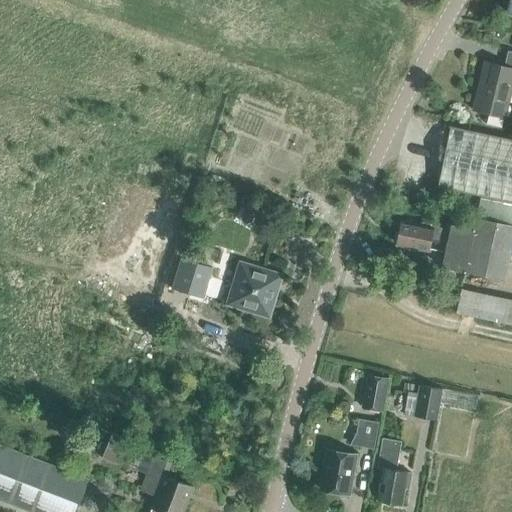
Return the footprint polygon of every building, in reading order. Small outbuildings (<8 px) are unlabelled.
[(505,119),(511,90),(511,52),(508,51),(504,66),(484,61),(472,110),(488,115),(485,124),(501,128),(504,119),(505,119)] [(511,202),(511,139),(450,127),(437,187),(479,196),(511,202)] [(511,202),(479,196),(475,218),(473,229),(450,224),(449,231),(447,240),(441,268),(504,281),(511,244),(511,202)] [(431,238),(447,240),(449,231),(437,228),(437,227),(422,223),(421,226),(400,221),(396,244),(428,252),(431,238)] [(58,257),(71,262),(82,266),(93,235),(70,226),(58,257)] [(182,259),(173,288),(202,297),(211,268),(182,259)] [(227,304),(268,317),(281,276),(240,263),(227,304)] [(511,298),(508,298),(502,323),(511,325),(511,298)] [(388,379),(383,378),(367,376),(362,408),(382,411),(388,379)] [(417,394),(413,417),(437,421),(442,390),(418,385),(418,386),(417,394)] [(349,445),(373,450),(378,421),(354,417),(349,445)] [(112,433),(102,459),(119,466),(129,440),(112,433)] [(383,467),(377,500),(401,504),(404,489),(409,490),(412,473),(408,472),(396,470),(400,443),(382,440),(380,448),(377,466),(383,467)] [(0,444),(0,499),(32,511),(76,511),(89,480),(0,444)] [(321,489),(348,494),(355,455),(328,450),(321,489)] [(183,511),(194,486),(165,477),(171,463),(153,456),(139,491),(154,497),(151,505),(152,505),(149,511),(183,511)]
